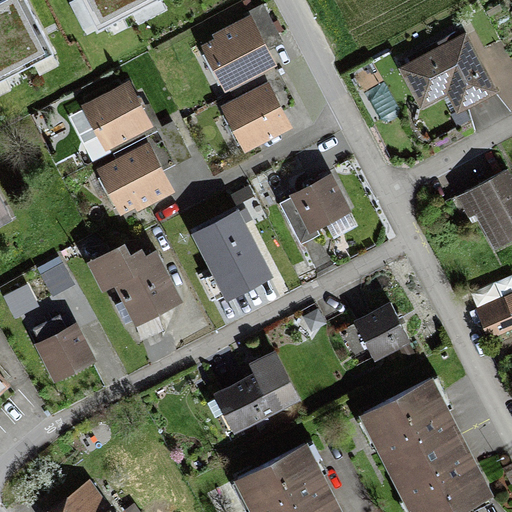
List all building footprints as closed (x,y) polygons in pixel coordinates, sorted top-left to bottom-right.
[(28,0),(11,0),(0,6),(0,84),(58,53),(28,0)] [(101,0),(114,23),(155,0),(101,0)] [(245,17),(191,48),(218,95),(272,64),(245,17)] [(461,35),(396,70),(419,113),(440,102),(449,119),(494,95),(461,35)] [(124,81),(75,105),(96,149),(145,125),(124,81)] [(260,87),(215,110),(237,153),(282,131),(260,87)] [(142,143),(92,169),(117,217),(167,191),(142,143)] [(511,235),(511,182),(504,168),(465,189),(495,244),(511,235)] [(329,171),(283,194),(303,236),(350,212),(329,171)] [(0,197),(0,226),(12,221),(0,197)] [(229,210),(183,234),(210,283),(256,259),(229,210)] [(111,242),(78,259),(94,289),(106,283),(129,327),(180,300),(152,249),(137,257),(130,243),(115,251),(111,242)] [(37,268),(41,275),(63,262),(59,256),(37,268)] [(41,275),(53,296),(75,284),(63,262),(41,275)] [(27,284),(3,296),(15,319),(39,306),(27,284)] [(511,292),(468,312),(481,340),(511,326),(511,292)] [(385,302),(347,320),(366,360),(404,342),(385,302)] [(35,344),(55,383),(97,361),(77,323),(35,344)] [(295,402),(269,350),(237,366),(242,376),(206,394),(226,436),(295,402)] [(0,395),(11,386),(0,374),(0,395)] [(423,376),(346,415),(395,511),(442,511),(482,492),(423,376)] [(328,511),(295,448),(228,482),(243,511),(328,511)] [(108,511),(83,477),(35,511),(108,511)]
